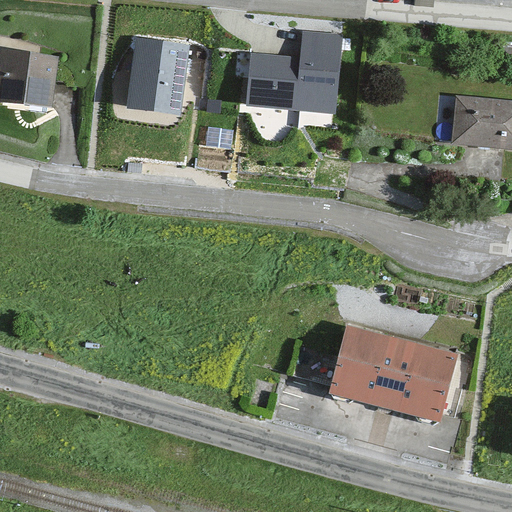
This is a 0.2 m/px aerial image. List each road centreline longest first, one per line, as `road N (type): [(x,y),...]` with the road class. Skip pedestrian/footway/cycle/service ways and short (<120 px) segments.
road 1 (unclassified): [(511,503),(0,368)]
road 2 (residential): [(0,167),(338,212),(492,244)]
road 3 (residential): [(308,0),(511,18)]
